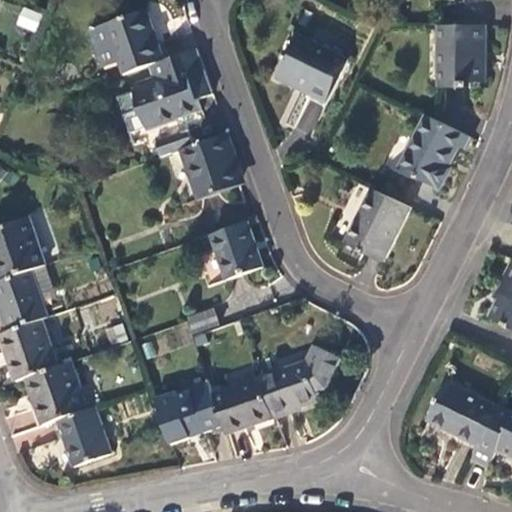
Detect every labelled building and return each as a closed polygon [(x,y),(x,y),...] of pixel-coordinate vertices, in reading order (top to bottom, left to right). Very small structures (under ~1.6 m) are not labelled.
[(46,16),(27,8),(20,24),(39,32),(46,16)] [(153,66),(166,61),(148,11),(108,24),(121,61),(126,76),(153,66)] [(121,61),(108,24),(90,31),(102,67),(121,61)] [(487,84),(488,27),(441,26),(442,88),(445,88),(472,89),(472,84),(487,84)] [(332,100),(352,58),(301,33),(280,74),(332,100)] [(215,95),(199,49),(166,61),(153,66),(159,83),(135,91),(148,127),(166,120),(168,124),(179,120),(198,113),(204,111),(200,100),(214,95),(215,95)] [(200,119),(198,113),(179,120),(182,133),(191,130),(188,123),(200,119)] [(467,150),(473,138),(428,116),(401,170),(441,191),(453,169),(450,167),(460,147),(467,150)] [(195,147),(191,130),(182,133),(159,142),(165,157),(184,151),(195,147)] [(237,155),(229,135),(195,147),(184,151),(202,200),(241,186),(230,158),(237,155)] [(387,262),(413,209),(376,191),(367,207),(352,200),(334,236),(387,262)] [(0,230),(0,271),(4,282),(33,272),(49,266),(32,219),(0,230)] [(265,269),(249,224),(215,236),(230,281),(265,269)] [(511,270),(503,287),(510,290),(496,319),(511,326),(511,270)] [(6,316),(11,332),(44,321),(49,319),(33,272),(4,282),(0,283),(0,286),(11,314),(6,316)] [(195,340),(219,331),(219,330),(213,314),(189,323),(190,324),(195,340)] [(20,382),(31,378),(61,367),(44,321),(11,332),(3,335),(20,382)] [(106,328),(111,344),(127,339),(123,324),(106,328)] [(310,365),(319,392),(329,390),(344,360),(318,348),(310,365)] [(31,378),(48,425),(61,421),(90,410),(74,363),(61,367),(31,378)] [(310,365),(264,381),(278,419),(292,414),(291,410),(322,399),(319,392),(310,365)] [(264,381),(264,380),(216,397),(226,427),(229,436),(278,419),(264,381)] [(431,421),(479,445),(498,407),(449,383),(431,421)] [(158,398),(175,445),(226,427),(216,397),(211,384),(179,396),(177,391),(158,398)] [(479,445),(473,459),(491,467),(500,448),(511,454),(511,410),(500,405),(498,407),(479,445)] [(90,410),(61,421),(78,468),(115,455),(99,407),(90,410)]
